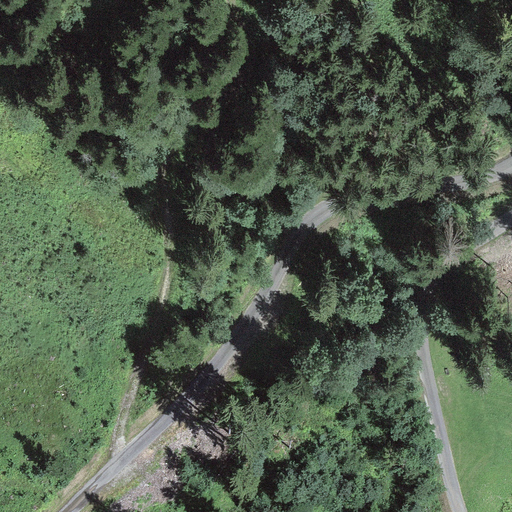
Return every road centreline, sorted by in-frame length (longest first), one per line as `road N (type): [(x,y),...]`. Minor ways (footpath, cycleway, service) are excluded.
road 1 (track): [(511,165),(359,195),(308,220),(243,333),(77,511)]
road 2 (track): [(112,474),(172,292),(166,164),(221,111),(249,57),(235,0)]
road 3 (track): [(511,217),(452,262),(423,312),(423,353),(460,511)]
